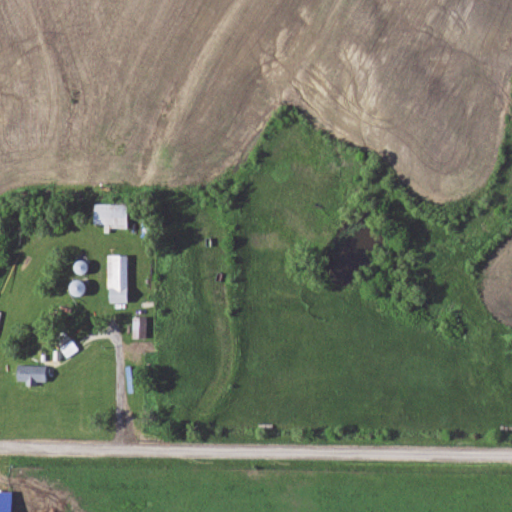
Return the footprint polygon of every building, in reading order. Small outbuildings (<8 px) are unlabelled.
[(130,227),(130,205),(95,205),(95,227),(130,227)] [(108,255),(108,303),(130,303),(130,255),(108,255)] [(82,279),(72,285),(79,296),(88,291),(82,279)] [(133,339),(148,339),(148,316),(133,316),(133,339)] [(17,383),(48,383),(48,365),(17,365),(17,383)]
